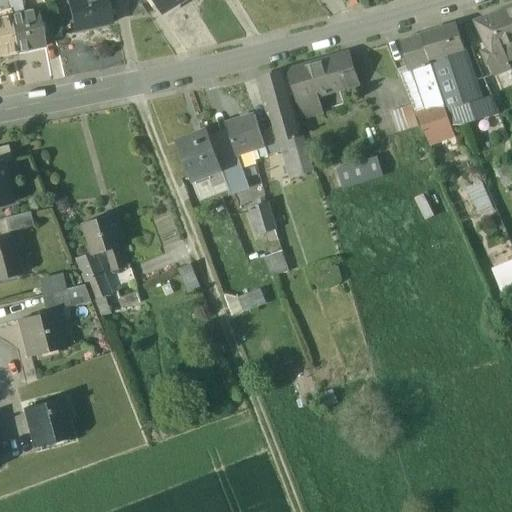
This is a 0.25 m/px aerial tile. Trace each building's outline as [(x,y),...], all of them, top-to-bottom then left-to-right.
[(66,0),(73,32),(110,24),(107,10),(113,9),(110,0),(66,0)] [(184,0),(154,0),(163,14),(184,0)] [(511,7),(491,16),(507,57),(509,62),(511,60),(511,7)] [(36,10),(8,16),(16,53),(44,47),(36,10)] [(0,17),(0,56),(16,53),(8,16),(0,17)] [(507,57),(491,16),(477,22),(488,50),(482,53),(489,65),(491,64),(507,57)] [(456,26),(433,32),(441,57),(464,50),(456,26)] [(433,32),(421,36),(435,82),(442,80),(436,58),(441,57),(433,32)] [(421,36),(400,42),(408,71),(412,70),(416,83),(420,85),(428,110),(417,114),(428,140),(452,131),(440,95),(435,84),(435,82),(421,36)] [(441,57),(436,58),(442,80),(435,82),(440,95),(446,111),(454,109),(481,101),(480,101),(464,50),(441,57)] [(306,69),(293,72),(293,71),(289,72),(297,99),(316,94),(323,92),(324,94),(327,93),(326,91),(356,82),(348,55),(305,68),(306,69)] [(511,68),(509,62),(507,57),(491,64),(496,75),(503,93),(510,90),(511,89),(511,68)] [(416,83),(412,70),(408,71),(400,74),(417,114),(428,110),(420,85),(416,83)] [(297,120),(284,73),(258,80),(272,127),(275,126),(279,141),(303,135),(299,119),(297,120)] [(496,75),(484,79),(495,104),(506,100),(503,93),(496,75)] [(511,97),(511,96),(510,90),(503,93),(506,100),(511,97)] [(316,94),(297,99),(303,118),(321,112),(316,94)] [(481,101),(454,109),(458,124),(491,114),(486,99),(480,101),(481,101)] [(411,105),(389,113),(396,133),(418,126),(411,105)] [(255,115),(227,123),(231,135),(236,155),(237,154),(257,148),(264,145),(260,131),(255,115)] [(272,127),(260,131),(264,145),(268,156),(282,151),(279,141),(275,126),(272,127)] [(211,140),(207,131),(176,142),(192,182),(221,171),(222,170),(211,140)] [(236,155),(231,135),(211,140),(222,170),(221,171),(228,190),(247,183),(242,168),(237,154),(236,155)] [(303,135),(279,141),(282,151),(306,144),(303,135)] [(306,144),(282,151),(290,179),(314,172),(306,144)] [(7,145),(0,147),(0,161),(0,162),(11,160),(7,145)] [(264,145),(257,148),(260,159),(268,156),(264,145)] [(257,148),(237,154),(242,168),(256,164),(255,160),(260,159),(257,148)] [(0,201),(6,200),(7,206),(11,205),(0,162),(0,161),(0,201)] [(472,184),(481,209),(492,205),(482,180),(472,184)] [(267,203),(250,209),(258,234),(275,230),(267,203)] [(29,211),(3,218),(7,232),(32,225),(29,211)] [(106,216),(79,224),(88,254),(89,255),(105,250),(115,247),(113,238),(118,236),(115,226),(109,228),(106,216)] [(9,237),(0,239),(0,280),(18,275),(9,237)] [(115,247),(105,250),(106,256),(110,272),(122,268),(115,247)] [(283,252),(267,257),(273,276),(289,272),(283,252)] [(88,254),(73,258),(82,281),(83,280),(97,274),(89,255),(88,254)] [(511,259),(492,268),(501,288),(511,283),(511,259)] [(191,265),(178,270),(187,293),(200,288),(191,265)] [(97,274),(83,280),(86,287),(99,280),(97,274)] [(64,289),(39,296),(43,309),(68,302),(64,289)] [(260,289),(238,298),(243,312),(266,303),(260,289)] [(51,310),(19,319),(28,357),(61,348),(51,310)] [(60,399),(24,409),(34,448),(70,438),(60,399)]
